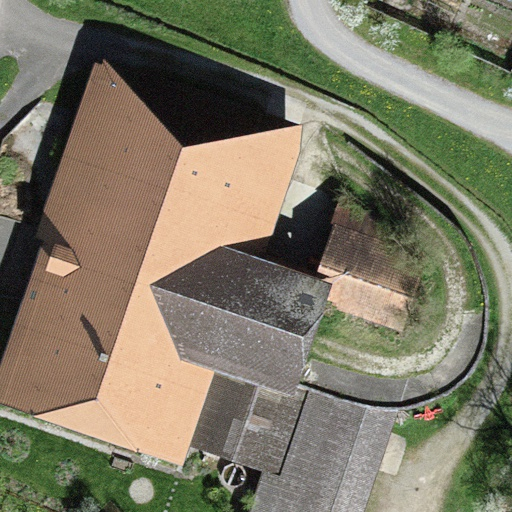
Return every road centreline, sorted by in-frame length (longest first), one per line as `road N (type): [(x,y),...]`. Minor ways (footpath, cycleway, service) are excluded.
road 1 (track): [(0,8),(304,110),(378,144),(486,241),(511,294)]
road 2 (track): [(315,0),(331,42),(367,66),(511,129)]
road 3 (track): [(511,328),(502,377),(477,426),(396,495),(390,511)]
